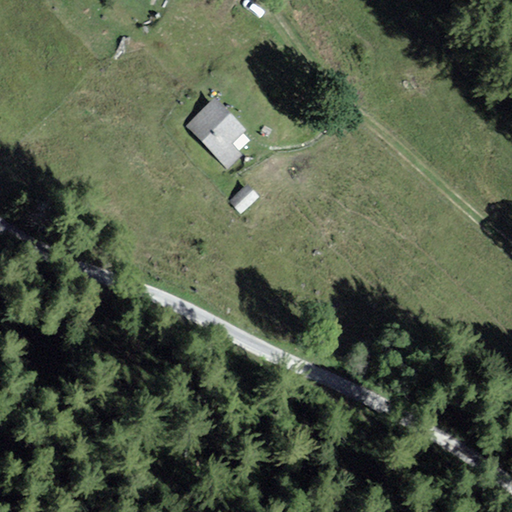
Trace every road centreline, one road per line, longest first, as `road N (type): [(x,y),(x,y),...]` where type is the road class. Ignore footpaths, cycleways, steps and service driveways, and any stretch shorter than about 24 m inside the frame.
road 1 (unclassified): [(511,487),(406,411),(216,327),(0,212)]
road 2 (track): [(252,0),(511,257)]
